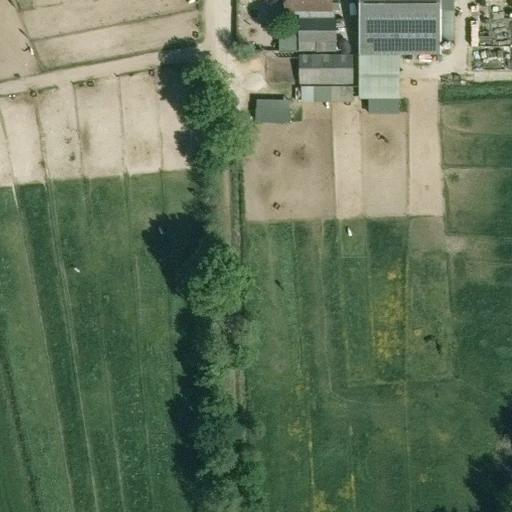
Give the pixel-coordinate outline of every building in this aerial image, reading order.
[(284,0),(285,11),(330,11),(330,0),(284,0)] [(358,0),(358,53),(439,54),(439,0),(358,0)] [(462,0),(455,0),(447,1),(449,15),(464,14),(462,0)] [(335,17),(325,17),(299,17),(299,52),(335,52),(335,17)] [(487,28),(488,65),(511,64),(511,19),(505,19),(505,27),(487,28)] [(298,84),(352,84),(352,56),(299,55),(298,84)] [(277,113),(303,110),(302,100),(276,103),(277,113)]
